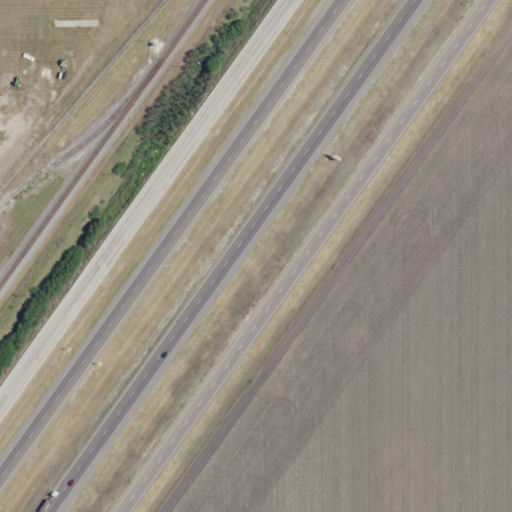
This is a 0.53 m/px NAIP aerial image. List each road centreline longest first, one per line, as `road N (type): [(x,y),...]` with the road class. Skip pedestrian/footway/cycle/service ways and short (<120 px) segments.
road 1 (tertiary): [(120,511),(487,0)]
road 2 (motorway): [(46,511),(412,0)]
road 3 (motorway): [(342,0),(0,476)]
road 4 (tertiary): [(291,0),(0,407)]
